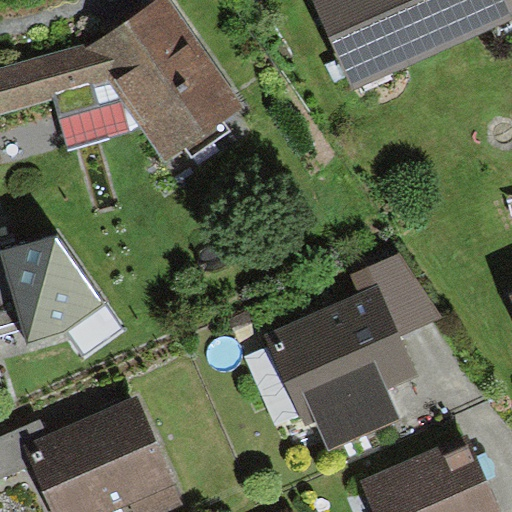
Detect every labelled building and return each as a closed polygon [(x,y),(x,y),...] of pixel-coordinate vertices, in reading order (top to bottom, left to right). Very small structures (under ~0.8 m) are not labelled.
[(0,103),(123,70),(165,138),(232,97),(171,0),(116,0),(89,16),(96,27),(0,53),(0,103)] [(511,0),(324,0),(355,72),(511,5),(511,0)] [(94,305),(51,242),(0,253),(0,331),(16,327),(21,341),(62,329),(94,305)] [(349,273),(358,295),(378,287),(399,337),(419,328),(443,317),(400,252),(349,273)] [(276,331),(326,446),(382,423),(371,397),(417,378),(399,337),(378,287),(358,295),(276,331)] [(154,511),(179,503),(141,402),(52,435),(46,421),(0,438),(0,476),(39,462),(57,511),(90,511),(132,497),(137,511),(154,511)] [(360,491),(368,511),(501,511),(472,443),(360,491)]
